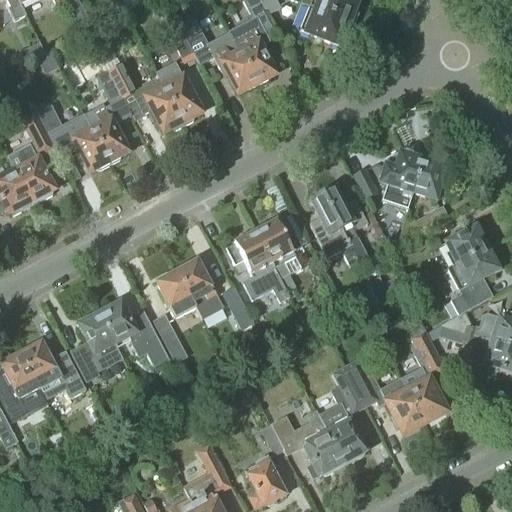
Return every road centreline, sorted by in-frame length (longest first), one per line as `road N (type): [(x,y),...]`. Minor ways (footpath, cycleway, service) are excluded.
road 1 (residential): [(0,301),(453,58)]
road 2 (residential): [(397,511),(511,452)]
road 3 (residential): [(511,166),(453,58)]
